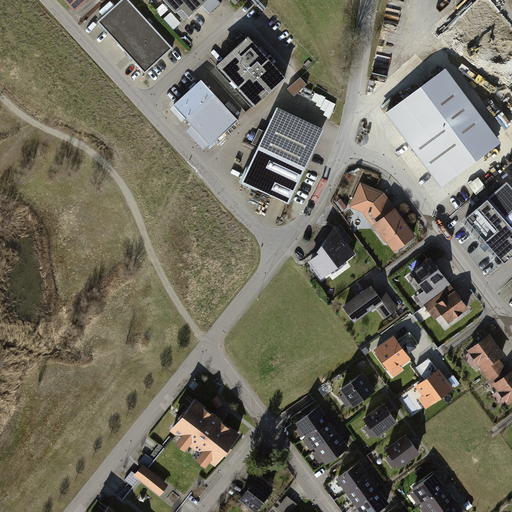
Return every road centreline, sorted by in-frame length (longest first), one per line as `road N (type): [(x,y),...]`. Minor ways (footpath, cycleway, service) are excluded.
road 1 (residential): [(51,0),(247,214),(286,246)]
road 2 (residential): [(340,151),(379,163),(403,184),(511,331)]
road 3 (tertiary): [(207,349),(78,511)]
road 4 (tertiary): [(366,0),(340,151)]
road 5 (tertiary): [(286,246),(207,349)]
